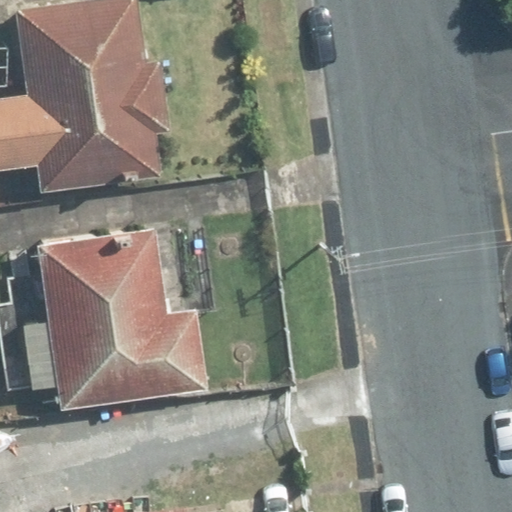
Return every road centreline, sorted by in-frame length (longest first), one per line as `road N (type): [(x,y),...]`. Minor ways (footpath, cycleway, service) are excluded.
road 1 (residential): [(470,511),(420,142)]
road 2 (residential): [(420,142),(401,0)]
